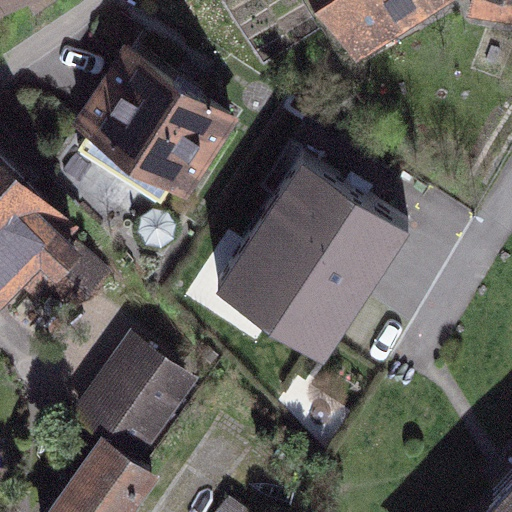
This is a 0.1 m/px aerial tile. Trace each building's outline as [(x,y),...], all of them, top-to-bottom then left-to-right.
[(421,0),(327,0),(352,42),(421,0)] [(511,0),(480,0),(479,3),(511,8),(511,0)] [(231,114),(116,41),(66,119),(181,193),(231,114)] [(404,213),(309,147),(226,267),(321,332),(404,213)] [(0,303),(66,239),(0,172),(0,303)] [(54,511),(140,511),(164,475),(148,464),(195,390),(134,351),(66,456),(83,467),(54,511)] [(511,511),(511,478),(508,483),(479,511),(511,511)]
